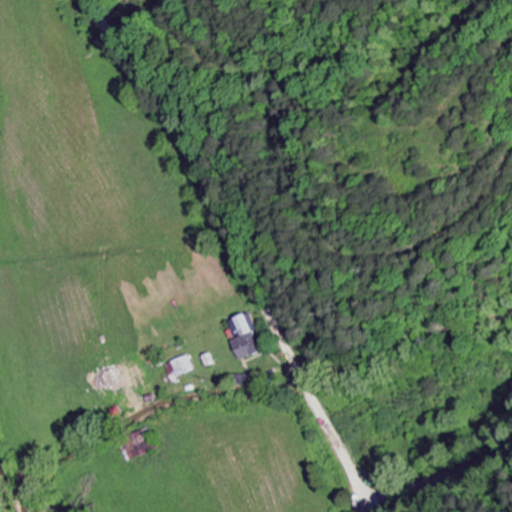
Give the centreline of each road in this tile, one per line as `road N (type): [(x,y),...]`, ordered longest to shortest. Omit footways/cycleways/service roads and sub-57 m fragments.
road 1 (residential): [(362,511),(355,476),(293,357),(260,313),(186,147),(89,0)]
road 2 (residential): [(511,449),(362,504)]
